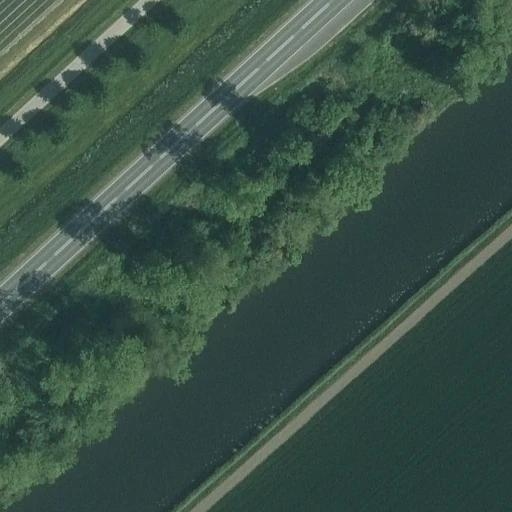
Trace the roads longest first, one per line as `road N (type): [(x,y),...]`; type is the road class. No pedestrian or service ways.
road 1 (trunk): [(0,295),(325,0)]
road 2 (unclassified): [(0,135),(148,0)]
